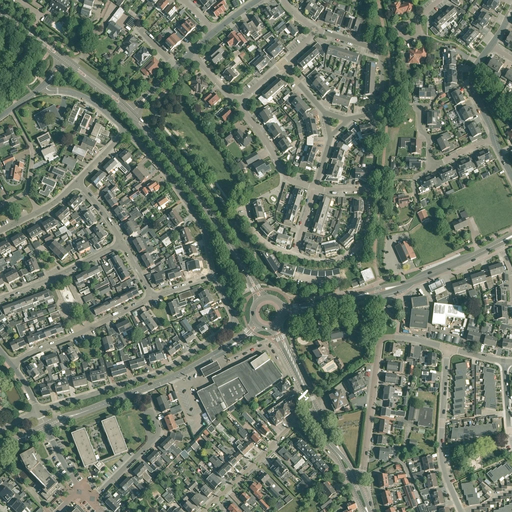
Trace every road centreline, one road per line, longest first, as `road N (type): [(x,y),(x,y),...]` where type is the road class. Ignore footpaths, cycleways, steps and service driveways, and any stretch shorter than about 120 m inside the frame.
road 1 (residential): [(37,411),(154,375),(229,327),(233,315),(214,276)]
road 2 (secondary): [(261,299),(178,167),(131,112)]
road 3 (secondary): [(284,311),(405,284),(498,243)]
road 4 (residential): [(294,252),(329,261),(365,236),(372,188),(315,188)]
road 5 (tertiary): [(96,407),(193,367),(257,324)]
road 6 (residential): [(214,276),(201,224),(127,133)]
road 7 (residential): [(460,511),(440,453),(448,348)]
road 8 (residential): [(348,119),(379,111),(379,54),(315,29)]
road 9 (residential): [(9,363),(152,298)]
road 10 (residential): [(202,511),(291,426),(311,417)]
road 11 (residential): [(361,475),(384,337)]
road 12 (residential): [(0,298),(122,244)]
